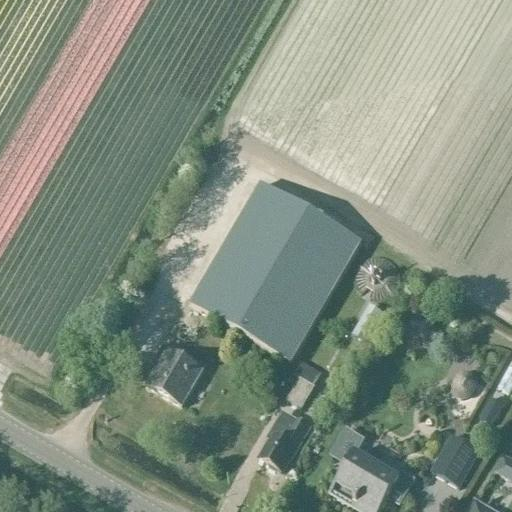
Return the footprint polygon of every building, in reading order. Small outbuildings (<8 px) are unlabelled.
[(262,188),(190,311),(292,370),(363,248),(262,188)] [(374,296),(371,304),(374,305),(378,305),(382,305),(386,304),(389,302),(392,300),(395,297),(397,294),(399,291),(400,287),(400,283),(400,279),(399,276),(397,272),(395,269),(393,266),(390,264),(386,262),(382,261),(379,260),(375,261),(371,261),(368,263),(364,265),(361,267),(359,270),(357,274),(356,277),(355,281),(355,285),(356,289),(357,292),(359,295),(361,298),(367,292),(374,296)] [(416,321),(413,322),(411,324),(410,327),(410,330),(413,333),(418,336),(417,338),(418,342),(420,344),(423,345),(427,344),(429,342),(434,345),(437,346),(440,345),(443,343),(443,340),(443,337),(440,334),(419,322),(416,321)] [(205,375),(168,354),(146,391),(183,413),(205,375)] [(314,390),(318,383),(322,377),(303,366),(295,379),(301,383),(288,405),(302,414),(316,392),(314,390)] [(471,377),(469,376),(468,376),(466,376),(465,376),(463,376),(461,377),(459,378),(457,379),(456,380),(451,391),(451,393),(451,394),(451,396),(452,398),(453,400),(454,401),(455,402),(456,403),(457,404),(458,404),(461,405),(464,405),(466,405),(467,404),(469,403),(470,402),(471,402),(472,400),(477,392),(478,390),(478,389),(478,387),(478,386),(477,384),(477,382),(476,381),(475,380),(474,378),(472,377),(471,377)] [(504,409),(492,402),(481,423),(493,430),(504,409)] [(258,463),(282,477),(307,436),(282,421),(258,463)] [(347,434),(330,462),(348,472),(333,495),(362,511),(384,511),(389,505),(396,494),(407,500),(416,485),(391,471),(388,475),(357,457),(364,444),(347,434)] [(451,443),(431,478),(461,494),(480,459),(451,443)] [(511,464),(504,460),(495,476),(511,486),(511,464)]
